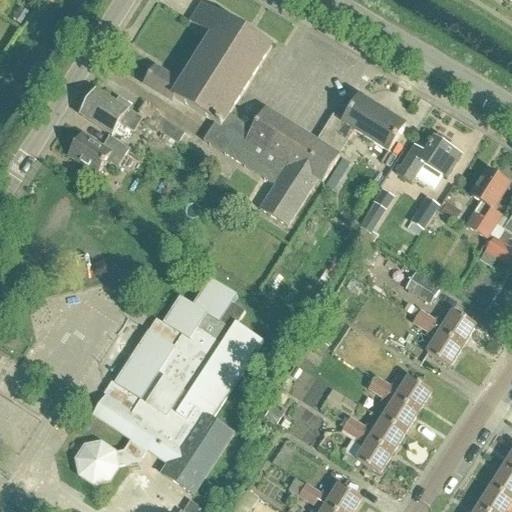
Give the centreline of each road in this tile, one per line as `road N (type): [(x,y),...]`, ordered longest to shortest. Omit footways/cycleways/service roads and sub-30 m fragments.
road 1 (unclassified): [(0,195),(123,0)]
road 2 (tertiary): [(511,110),(327,0)]
road 3 (residential): [(414,511),(511,364)]
